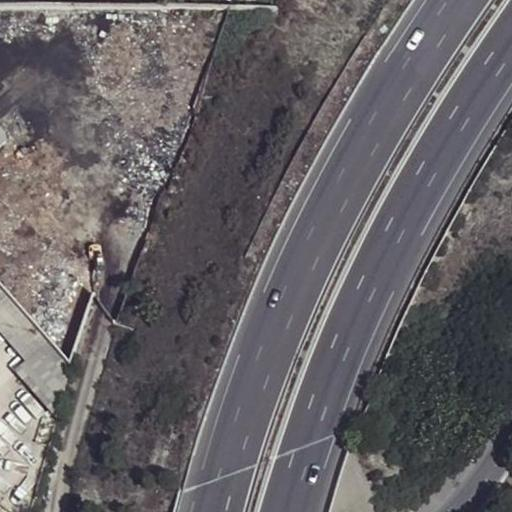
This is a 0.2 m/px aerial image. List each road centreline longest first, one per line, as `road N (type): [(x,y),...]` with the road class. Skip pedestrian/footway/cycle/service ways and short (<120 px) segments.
road 1 (motorway): [(463,0),(334,200),(218,511)]
road 2 (motorway): [(289,511),(396,226),(511,38)]
